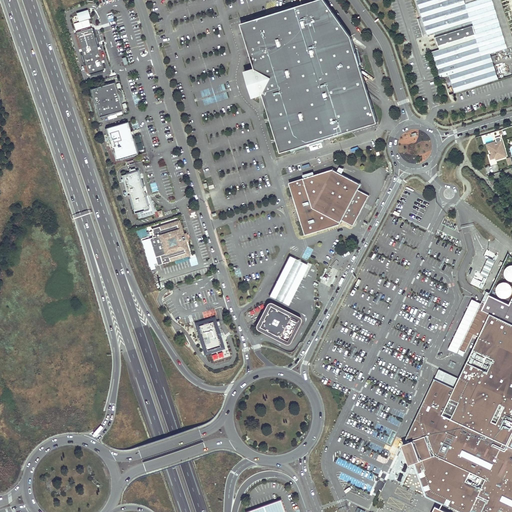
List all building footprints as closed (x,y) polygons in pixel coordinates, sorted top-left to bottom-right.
[(363,74),(351,36),(325,0),(316,0),(241,23),(254,66),(245,69),(248,81),(250,88),(253,96),(263,93),(281,152),(378,122),(371,99),(366,95),(368,91),(368,90),(363,86),(366,83),(365,81),(360,77),(363,74)] [(499,78),(491,53),(508,47),(493,0),(475,0),(466,3),(464,0),(416,0),(422,17),(428,35),(435,32),(440,49),(433,51),(441,78),(450,75),(455,92),(499,78)] [(511,40),(499,0),(464,0),(466,3),(475,0),(493,0),(508,47),(511,46),(511,40)] [(424,36),(428,35),(422,17),(418,18),(424,36)] [(100,56),(92,27),(91,27),(77,32),(76,32),(88,75),(104,70),(100,56)] [(122,110),(120,103),(121,102),(121,101),(121,99),(123,99),(123,98),(123,97),(122,96),(122,95),(122,94),(121,93),(121,92),(120,93),(119,92),(118,91),(117,91),(117,90),(114,82),(107,84),(98,87),(91,89),(99,117),(106,115),(106,116),(116,113),(116,112),(122,110)] [(131,133),(128,122),(121,124),(121,122),(116,123),(116,125),(106,128),(116,160),(137,154),(131,133)] [(488,150),(490,150),(489,145),(497,142),(496,141),(486,144),(488,150)] [(497,142),(489,145),(490,150),(490,151),(492,150),(493,153),(491,154),(490,155),(491,159),(496,158),(496,159),(507,156),(502,141),(497,142)] [(144,190),(138,170),(136,171),(135,168),(129,170),(130,173),(121,175),(127,196),(129,195),(134,213),(137,213),(149,209),(144,190)] [(303,177),(313,207),(341,222),(343,220),(354,225),(369,195),(359,189),(361,184),(333,168),(303,177)] [(306,233),(341,222),(313,207),(303,177),(289,181),(306,233)] [(179,220),(160,226),(161,229),(177,224),(181,235),(184,234),(179,220)] [(153,237),(150,238),(155,255),(160,253),(163,264),(171,262),(170,258),(186,253),(183,243),(186,242),(188,241),(187,237),(186,233),(184,234),(181,235),(177,224),(161,229),(160,226),(152,229),(153,231),(151,231),(153,237)] [(186,242),(183,243),(186,253),(170,258),(171,262),(190,256),(186,242)] [(160,253),(155,255),(158,266),(163,264),(160,253)] [(269,297),(288,306),(296,289),(308,264),(290,256),(277,281),(269,297)] [(496,261),(489,257),(480,275),(487,278),(496,261)] [(486,279),(476,274),(472,284),(482,289),(486,279)] [(511,286),(511,285),(510,283),(508,282),(505,282),(502,282),(500,283),(498,285),(497,288),(497,290),(498,293),(499,295),(501,297),(503,298),(506,298),(509,297),(511,295),(511,293),(511,286)] [(416,464),(418,472),(419,475),(424,489),(426,495),(443,502),(442,503),(440,507),(436,505),(432,511),(511,511),(511,299),(510,305),(489,296),(491,293),(487,292),(481,304),(460,350),(466,352),(474,335),(479,337),(459,379),(439,370),(437,374),(407,439),(408,444),(411,441),(413,446),(409,448),(411,452),(413,456),(417,455),(418,458),(419,462),(420,463),(416,464)] [(460,350),(481,304),(472,300),(449,350),(464,357),(466,352),(460,350)] [(302,317),(271,302),(270,301),(269,301),(268,302),(267,305),(259,319),(257,324),(255,327),(256,329),(288,345),(289,345),(290,344),(303,319),(302,318),(302,317)] [(219,330),(215,317),(195,323),(205,354),(211,353),(225,348),(221,337),(224,336),(222,332),(221,329),(219,330)] [(413,445),(411,441),(408,444),(401,446),(409,467),(416,464),(420,463),(419,462),(417,455),(413,456),(411,452),(409,448),(413,446),(413,445)] [(248,511),(246,511),(245,511),(285,511),(281,499),(248,511)]
